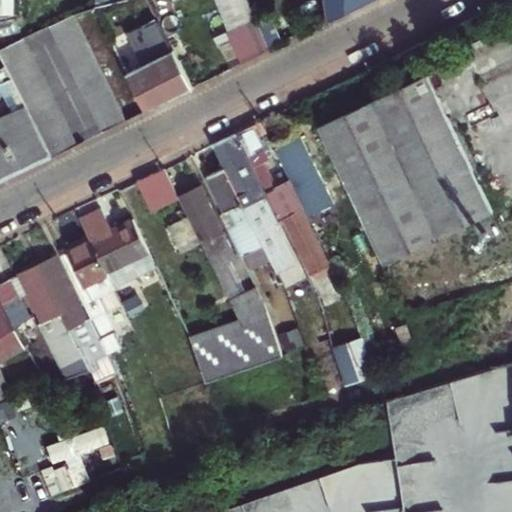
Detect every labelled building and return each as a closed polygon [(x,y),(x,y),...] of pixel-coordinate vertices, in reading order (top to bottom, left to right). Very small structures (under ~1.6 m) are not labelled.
[(237,22),(225,0),(216,0),(225,28),(237,22)] [(239,27),(254,20),(247,0),(225,0),(237,22),(239,27)] [(324,0),(327,18),(356,4),(363,0),(324,0)] [(70,12),(52,18),(103,126),(126,115),(75,10),(70,12)] [(127,69),(145,106),(164,97),(191,84),(157,17),(130,30),(146,61),(127,69)] [(253,53),(267,47),(254,20),(239,27),(253,53)] [(241,59),(253,53),(239,27),(237,22),(225,28),(241,59)] [(26,102),(51,151),(75,140),(19,29),(0,41),(0,48),(5,58),(8,64),(26,102)] [(0,67),(0,83),(13,109),(0,115),(0,176),(51,151),(26,102),(8,64),(0,67)] [(384,258),(493,207),(423,69),(316,121),(384,258)] [(208,141),(220,164),(261,243),(262,246),(276,238),(268,222),(266,217),(275,213),(263,190),(232,129),(219,136),(208,141)] [(302,201),(320,192),(292,137),(285,141),(275,146),(302,201)] [(136,175),(151,206),(176,194),(160,164),(136,175)] [(203,171),(244,251),(261,243),(220,164),(213,167),(203,171)] [(263,190),(275,213),(277,218),(283,215),(311,271),(328,263),(299,207),(302,205),(288,178),(277,184),(263,190)] [(180,192),(221,274),(229,271),(216,246),(221,244),(224,252),(231,249),(198,184),(189,188),(180,192)] [(314,225),(323,220),(315,203),(305,207),(314,225)] [(78,213),(88,234),(110,285),(153,263),(130,215),(115,222),(109,225),(99,204),(78,213)] [(268,222),(277,218),(275,213),(266,217),(268,222)] [(118,303),(110,285),(88,234),(83,237),(80,231),(68,237),(70,243),(67,244),(64,246),(64,247),(59,249),(102,333),(115,326),(117,326),(108,308),(118,303)] [(88,318),(55,254),(45,260),(37,263),(70,328),(88,318)] [(67,378),(90,367),(83,353),(70,328),(37,263),(31,266),(20,272),(50,330),(44,333),(67,378)] [(227,287),(235,283),(229,271),(221,274),(227,287)] [(265,276),(272,290),(282,285),(275,271),(265,276)] [(331,285),(337,282),(333,273),(327,276),(331,285)] [(0,288),(18,322),(31,315),(10,276),(0,281),(0,288)] [(257,291),(250,276),(235,283),(227,287),(234,301),(257,291)] [(311,284),(315,293),(328,287),(323,278),(311,284)] [(0,364),(3,371),(29,357),(0,302),(0,364)] [(123,343),(115,326),(102,333),(106,340),(110,349),(123,343)] [(110,349),(106,340),(83,353),(90,367),(113,355),(110,349)] [(1,375),(0,375),(0,403),(14,398),(1,375)]
